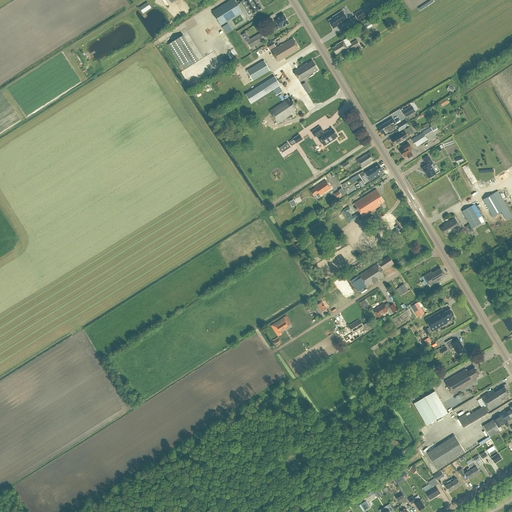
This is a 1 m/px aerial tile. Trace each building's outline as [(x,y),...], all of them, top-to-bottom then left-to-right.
[(242,12),(241,11),(239,8),(234,0),(229,0),(212,11),(221,25),(242,12)] [(261,9),(261,8),(262,7),(259,2),(258,3),(255,0),(244,0),(241,2),(243,7),(247,5),(253,13),(253,14),(253,13),(261,9)] [(432,0),(429,0),(418,8),(420,11),(433,2),(432,0)] [(143,13),(152,8),(149,2),(140,7),(143,13)] [(364,8),(354,14),(358,20),(368,14),(364,8)] [(333,18),(328,21),(333,28),(339,24),(340,25),(348,20),(342,11),(332,17),(333,18)] [(286,18),(283,14),(278,17),(278,18),(275,20),(277,23),(274,25),(276,29),(283,26),(289,23),(287,19),(286,18)] [(241,15),(232,19),(234,24),(243,20),(241,15)] [(256,24),(258,27),(267,22),(265,18),(256,24)] [(366,29),(374,24),(371,20),(363,24),(366,29)] [(250,48),(264,39),(260,32),(246,41),(250,48)] [(278,62),(299,49),(296,44),(296,43),(295,41),(293,38),(271,51),(278,62)] [(360,45),(356,40),(350,43),(348,40),(344,43),(343,41),(337,44),(338,45),(332,48),(336,54),(341,51),(341,52),(345,49),(347,48),(349,51),(360,45)] [(269,50),(276,46),(273,41),(266,45),(269,50)] [(199,60),(196,56),(181,66),(184,70),(199,60)] [(252,80),(270,70),(264,60),(246,70),(252,80)] [(318,70),(312,60),(304,65),(304,64),(293,71),(300,82),(313,74),(312,73),(318,70)] [(279,85),(274,76),(245,95),(251,103),(273,89),(279,85)] [(290,101),(288,98),(269,111),(278,123),(286,118),(287,119),(289,117),(290,119),(293,117),(291,113),(293,112),(294,112),(295,111),(295,110),(295,109),(297,107),(292,99),(290,101)] [(415,111),(412,106),(403,111),(406,116),(415,111)] [(383,125),(378,128),(381,133),(383,132),(385,135),(388,133),(389,133),(398,128),(395,124),(392,119),(383,124),(383,125)] [(433,131),(437,128),(435,124),(422,132),(411,139),(416,146),(427,139),(424,135),(432,130),(433,131)] [(325,145),(336,139),(335,138),(338,136),(333,129),(329,132),(328,131),(326,133),(326,132),(323,134),(322,132),(323,131),(320,126),(316,129),(311,132),(315,137),(320,134),(321,136),(317,138),(321,143),(323,142),(325,145)] [(408,135),(413,132),(409,126),(404,129),(408,135)] [(395,145),(408,137),(404,131),(391,139),(393,141),(395,145)] [(294,139),(289,142),(291,146),(296,143),(297,143),(303,139),(299,135),(293,138),(294,139)] [(306,142),(309,148),(315,144),(312,139),(312,140),(309,136),(305,138),(307,142),(306,142)] [(288,143),(279,148),(282,153),(290,147),(288,143)] [(408,143),(402,146),(403,148),(400,151),(403,156),(406,155),(408,158),(412,155),(414,153),(412,149),(408,143)] [(373,158),(369,152),(365,155),(365,154),(356,160),(362,168),(371,162),(370,160),(373,158)] [(436,174),(431,165),(433,164),(428,156),(423,159),(426,165),(421,168),(424,173),(425,172),(428,179),(436,174)] [(345,169),(351,166),(347,160),(342,164),(345,169)] [(382,170),(379,164),(378,164),(361,174),(361,175),(364,180),(365,182),(367,181),(383,172),(382,170)] [(320,195),(331,188),(325,180),(315,187),(311,190),(314,194),(315,194),(318,198),(320,196),(320,195)] [(358,209),(380,195),(376,189),(354,203),(358,209)] [(333,194),(336,199),(342,196),(338,191),(333,194)] [(495,196),(493,193),(483,199),(493,217),(503,210),(508,208),(500,194),(495,196)] [(380,195),(358,209),(363,216),(379,206),(379,205),(384,201),(380,195)] [(472,228),(473,228),(481,223),(484,221),(474,204),(462,211),(469,224),(472,228)] [(352,216),(349,211),(351,210),(349,206),(341,212),(349,223),(358,217),(356,214),(352,216)] [(452,232),(460,228),(455,218),(445,224),(446,225),(441,228),(444,234),(447,233),(448,233),(452,231),(452,232)] [(293,246),(291,247),(292,249),(294,253),(297,251),(298,250),(299,251),(302,249),(298,243),(295,245),(293,246)] [(391,260),(389,257),(383,260),(382,260),(378,263),(376,264),(351,280),(358,291),(366,286),(367,287),(383,276),(380,271),(393,263),(391,260)] [(445,276),(440,268),(432,273),(431,271),(423,276),(428,283),(426,284),(428,286),(429,286),(430,287),(442,279),(441,278),(445,276)] [(350,280),(348,277),(354,272),(352,269),(343,274),(344,275),(342,276),(346,282),(350,280)] [(328,288),(331,293),(339,288),(335,283),(328,288)] [(403,284),(399,287),(403,294),(404,294),(408,291),(403,284)] [(325,310),(327,309),(322,299),(313,303),(320,317),(327,314),(325,310)] [(388,303),(384,305),(383,303),(373,310),(377,317),(388,311),(390,314),(397,310),(393,304),(390,305),(388,303)] [(418,317),(424,313),(417,303),(411,306),(418,317)] [(425,319),(429,327),(432,331),(447,323),(446,322),(451,319),(450,318),(454,316),(450,308),(444,312),(442,309),(425,319)] [(509,331),(511,329),(511,319),(510,316),(511,314),(511,313),(511,311),(503,316),(505,319),(503,320),(509,331)] [(280,332),(288,326),(291,323),(286,315),(270,325),(275,333),(280,331),(280,332)] [(353,332),(363,326),(359,319),(348,326),(353,332)] [(347,343),(355,338),(352,334),(344,339),(347,343)] [(453,342),(451,339),(445,342),(450,350),(453,348),(457,355),(465,350),(458,339),(453,342)] [(480,375),(475,367),(467,371),(465,369),(444,381),(452,394),(472,383),(471,381),(476,378),(476,377),(480,375)] [(509,394),(504,386),(495,392),(493,390),(481,397),(489,410),(501,403),(501,401),(504,399),(503,397),(509,394)] [(427,425),(448,412),(436,391),(415,404),(427,425)] [(493,420),(483,426),(490,437),(500,431),(502,430),(499,426),(508,421),(507,420),(511,417),(511,405),(510,406),(510,407),(502,412),(503,414),(503,415),(499,417),(493,420)] [(464,428),(489,412),(484,406),(468,416),(466,414),(458,419),(464,428)] [(438,469),(465,452),(454,435),(427,452),(438,469)] [(495,463),(501,458),(498,453),(495,448),(488,453),(491,457),(495,463)] [(470,468),(474,476),(480,472),(476,466),(475,464),(469,468),(470,468)] [(469,479),(474,476),(470,468),(464,471),(462,468),(458,470),(462,476),(465,474),(469,479)] [(396,481),(407,474),(404,470),(393,477),(396,481)] [(437,480),(444,476),(441,471),(434,475),(437,480)] [(430,499),(440,493),(435,485),(438,484),(434,478),(428,482),(432,487),(425,492),(430,499)] [(450,480),(455,488),(460,484),(457,478),(453,481),(452,479),(450,480)] [(449,492),(455,488),(450,480),(447,482),(449,484),(445,486),(449,492)] [(377,488),(365,496),(367,498),(375,493),(376,495),(377,495),(378,497),(382,495),(377,488)] [(398,500),(404,497),(401,492),(395,496),(398,500)] [(419,510),(425,507),(423,504),(425,503),(422,498),(420,499),(417,501),(413,496),(408,499),(411,504),(414,502),(419,510)] [(366,501),(361,505),(364,510),(369,506),(366,501)]
